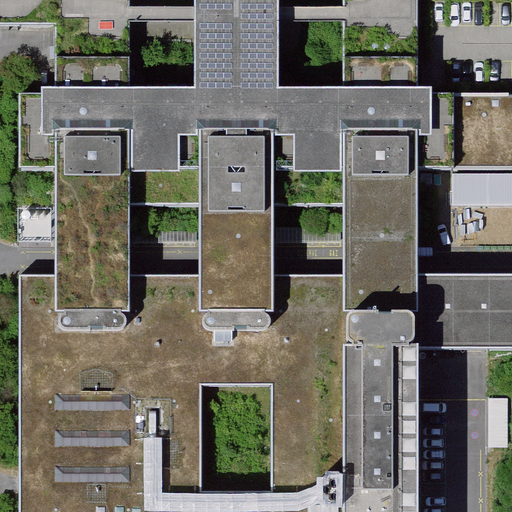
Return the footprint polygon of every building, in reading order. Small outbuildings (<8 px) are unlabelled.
[(0,0),(0,29),(57,29),(128,29),(128,15),(128,0),(346,0),(347,14),(347,30),(419,30),(418,0),(0,0)] [(201,30),(201,44),(201,103),(200,209),(272,208),(345,208),(346,102),(272,102),(272,30),(272,14),(272,0),(200,0),(201,15),(201,30)] [(340,9),(276,10),(276,21),(340,20),(340,9)] [(128,103),(128,43),(128,29),(57,29),(57,48),(56,104),(22,104),(21,173),(57,173),(57,208),(131,208),(200,209),(201,103),(128,103)] [(419,30),(347,30),(346,102),(345,208),(419,208),(419,174),(419,102),(419,30)] [(511,174),(511,102),(419,102),(419,174),(511,174)] [(21,511),(164,511),(165,281),(131,281),(131,265),(131,208),(57,208),(57,265),(57,281),(22,281),(21,486),(21,511)] [(272,208),(200,209),(201,265),(201,281),(165,281),(164,511),(308,511),(310,282),(272,282),(272,265),(272,208)] [(345,265),(345,282),(310,282),(308,511),(418,511),(419,321),(419,282),(419,265),(419,208),(345,208),(345,265)] [(511,282),(419,282),(419,321),(490,321),(490,354),(511,354),(511,282)] [(507,401),(488,401),(488,450),(507,450),(507,401)]
